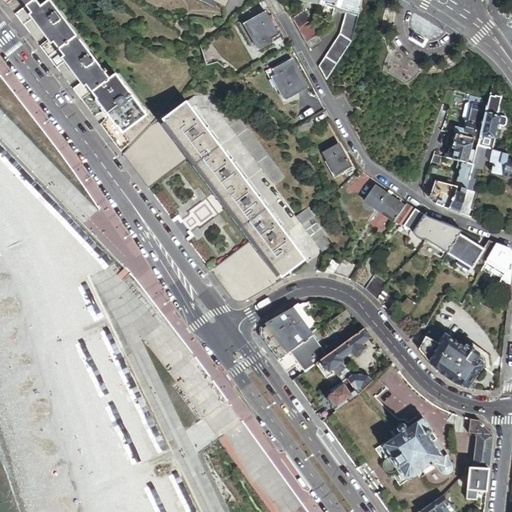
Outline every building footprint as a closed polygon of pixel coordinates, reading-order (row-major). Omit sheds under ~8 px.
[(76,34),(50,0),(32,0),(26,6),(25,7),(34,18),(51,39),(58,49),(76,34)] [(218,13),(220,9),(203,0),(198,0),(198,2),(218,13)] [(203,0),(220,9),(228,14),(236,0),(203,0)] [(363,0),(337,0),(336,6),(335,9),(360,16),(363,0)] [(324,3),(323,7),(334,11),(335,9),(336,6),(324,3)] [(34,18),(25,7),(15,16),(23,26),(34,18)] [(302,30),(312,23),(306,12),(295,19),(302,30)] [(257,38),(253,40),(260,52),(273,44),(274,45),(275,44),(273,41),(281,36),(281,35),(280,36),(267,13),(245,26),(245,27),(249,25),(257,38)] [(320,69),(327,81),(328,83),(353,42),(359,18),(347,14),(341,35),(320,69)] [(299,31),(302,30),(295,19),(293,21),(299,31)] [(324,32),(315,20),(312,23),(302,30),(299,31),(307,45),(310,43),(318,37),(324,32)] [(245,27),(253,40),(257,38),(249,25),(245,27)] [(108,77),(76,34),(58,49),(67,61),(83,82),(91,92),(108,77)] [(318,37),(310,43),(310,44),(313,49),(319,45),(322,43),(318,37)] [(48,58),(58,49),(51,39),(40,47),(48,58)] [(67,61),(58,49),(48,58),(57,69),(67,61)] [(274,79),(281,91),(287,101),(309,88),(293,60),(287,64),(275,71),(278,76),(274,79)] [(279,92),(281,91),(274,79),(278,76),(275,71),(287,64),(285,62),(268,72),(279,92)] [(116,70),(114,72),(151,122),(154,119),(116,70)] [(151,122),(114,72),(108,77),(91,92),(106,112),(108,115),(129,142),(131,145),(151,122)] [(81,100),(91,92),(83,82),(73,90),(81,100)] [(106,112),(91,92),(81,100),(94,117),(106,112)] [(185,101),(190,107),(195,103),(195,107),(209,107),(220,115),(272,184),(283,176),(230,106),(214,95),(200,93),(193,95),(185,101)] [(483,99),(470,96),(469,103),(466,104),(463,119),(464,119),(469,122),(474,102),(489,105),(489,104),(483,102),(483,99)] [(305,260),(190,107),(185,101),(162,118),(191,158),(253,240),(282,277),(305,260)] [(487,113),(489,105),(474,102),(469,122),(477,124),(480,114),(486,116),(487,113)] [(489,105),(487,113),(497,116),(499,108),(489,105)] [(487,113),(486,116),(483,126),(481,136),(496,139),(499,126),(502,117),(497,116),(487,113)] [(123,154),(149,190),(191,158),(162,118),(158,114),(154,119),(151,122),(131,145),(123,154)] [(100,125),(121,152),(129,142),(108,115),(100,125)] [(316,124),(312,118),(297,126),(301,131),(316,124)] [(477,124),(469,122),(469,123),(467,132),(466,134),(469,135),(471,136),(480,138),(481,136),(483,126),(477,124)] [(453,148),(457,135),(450,134),(447,147),(451,148),(453,148)] [(468,138),(457,135),(453,148),(456,149),(454,159),(453,160),(459,161),(468,164),(469,163),(470,158),(472,150),(475,140),(468,138)] [(496,139),(481,136),(480,138),(478,146),(479,146),(488,149),(493,151),(494,150),(496,139)] [(354,167),(341,144),(325,153),(338,176),(354,167)] [(488,149),(479,146),(473,168),(483,171),(486,161),(488,149)] [(511,156),(494,150),(493,151),(492,162),(496,163),(494,173),(511,177),(511,156)] [(442,157),(435,155),(432,163),(440,165),(442,157)] [(467,190),(473,165),(468,164),(459,161),(457,168),(461,170),(457,187),(460,188),(467,190)] [(433,166),(430,176),(434,177),(453,184),(456,172),(433,166)] [(439,182),(438,186),(433,197),(439,200),(446,203),(451,205),(454,192),(455,187),(439,182)] [(366,201),(395,222),(407,206),(376,187),(366,201)] [(461,214),(467,190),(460,188),(459,193),(454,192),(451,205),(450,209),(461,214)] [(478,193),(467,190),(461,214),(472,218),(474,211),(474,210),(478,193)] [(301,225),(313,216),(315,215),(309,206),(295,216),(301,225)] [(415,233),(426,215),(418,210),(405,227),(415,233)] [(430,218),(426,215),(415,233),(416,236),(419,239),(421,240),(423,240),(427,240),(428,237),(438,221),(430,218)] [(179,216),(172,221),(174,223),(178,220),(182,224),(184,223),(179,216)] [(333,243),(313,216),(301,225),(322,252),(333,243)] [(449,225),(438,221),(428,237),(438,243),(449,225)] [(437,246),(449,253),(461,234),(463,231),(449,225),(438,243),(437,246)] [(461,234),(449,253),(459,259),(475,269),(480,259),(487,263),(489,259),(493,253),(485,248),(461,234)] [(427,240),(437,246),(438,243),(428,237),(427,240)] [(241,305),(260,293),(283,279),(282,277),(253,240),(211,272),(215,277),(234,302),(234,303),(237,305),(239,305),(241,305)] [(498,244),(490,241),(485,248),(493,253),(498,244)] [(498,244),(493,253),(489,259),(494,262),(507,270),(511,271),(511,251),(510,249),(498,244)] [(358,266),(344,256),(340,262),(331,273),(336,274),(338,274),(342,275),(349,278),(358,266)] [(322,272),(331,273),(340,262),(332,259),(322,272)] [(475,269),(459,259),(456,265),(471,274),(475,269)] [(507,270),(494,262),(491,267),(504,275),(507,270)] [(379,278),(368,291),(380,304),(392,288),(379,278)] [(294,311),(308,330),(313,326),(299,308),(294,311)] [(270,325),(291,354),(314,338),(308,330),(294,311),(270,325)] [(261,338),(279,363),(291,354),(270,325),(261,330),(261,338)] [(426,338),(440,346),(446,337),(448,335),(434,326),(426,338)] [(365,332),(322,362),(324,365),(323,366),(327,372),(329,371),(330,373),(331,373),(334,372),(343,365),(343,363),(342,361),(353,353),(355,356),(356,356),(364,350),(364,349),(362,347),(372,340),(365,332)] [(455,383),(468,388),(484,366),(476,360),(478,360),(480,357),(480,355),(480,354),(479,353),(469,347),(467,351),(446,337),(440,346),(430,363),(440,373),(455,383)] [(291,354),(299,366),(305,374),(329,357),(314,338),(291,354)] [(426,338),(419,350),(430,363),(440,346),(426,338)] [(279,363),(287,375),(299,366),(291,354),(279,363)] [(343,365),(334,372),(344,384),(348,381),(348,382),(354,377),(343,365)] [(359,397),(373,384),(368,377),(354,377),(348,382),(359,397)] [(355,400),(359,397),(348,382),(348,381),(344,384),(343,384),(345,386),(353,398),(355,400)] [(345,386),(330,398),(338,409),(353,398),(345,386)] [(337,412),(339,411),(338,409),(330,398),(329,401),(337,412)] [(339,411),(355,400),(353,398),(338,409),(339,411)] [(324,412),(318,417),(323,424),(336,414),(332,409),(329,411),(324,412)] [(427,437),(431,434),(421,419),(403,431),(403,430),(403,429),(403,428),(402,426),(400,426),(399,426),(397,427),(396,428),(396,430),(396,431),(396,432),(398,433),(399,434),(400,434),(384,445),(383,446),(383,447),(383,449),(405,479),(411,480),(422,472),(432,465),(442,457),(431,442),(427,437)] [(493,436),(480,422),(475,421),(471,421),(469,435),(478,436),(478,435),(493,436)] [(435,439),(431,434),(427,437),(431,442),(435,439)] [(478,436),(474,471),(489,472),(493,436),(478,435),(478,436)] [(446,454),(442,457),(432,465),(435,469),(436,468),(438,471),(440,473),(441,474),(443,474),(446,474),(448,473),(450,472),(452,470),(452,468),(453,466),(453,465),(452,463),(446,454)] [(432,465),(422,472),(425,476),(435,469),(432,465)] [(487,493),(489,472),(474,471),(470,471),(468,491),(478,492),(487,493)] [(478,492),(468,491),(467,500),(477,501),(478,492)] [(450,506),(443,498),(423,511),(448,511),(446,508),(450,506)]
